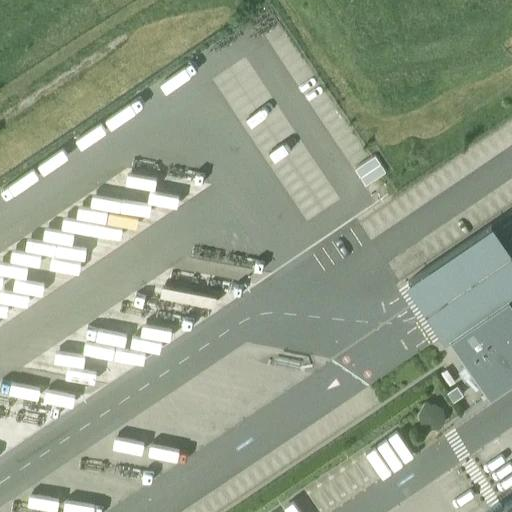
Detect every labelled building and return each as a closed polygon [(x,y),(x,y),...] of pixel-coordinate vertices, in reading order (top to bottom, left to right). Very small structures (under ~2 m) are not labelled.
[(360,181),(381,167),(371,152),(350,166),(360,181)] [(493,226),(406,283),(418,300),(436,328),(446,341),(511,296),(511,253),(504,242),(493,226)] [(511,300),(452,340),(490,397),(511,382),(511,300)] [(457,386),(448,392),(454,401),(463,395),(457,386)] [(374,442),(330,463),(336,476),(343,473),(351,489),(360,484),(358,479),(385,466),(374,442)] [(467,488),(447,498),(454,510),(473,499),(467,488)] [(511,511),(511,499),(493,511),(511,511)]
